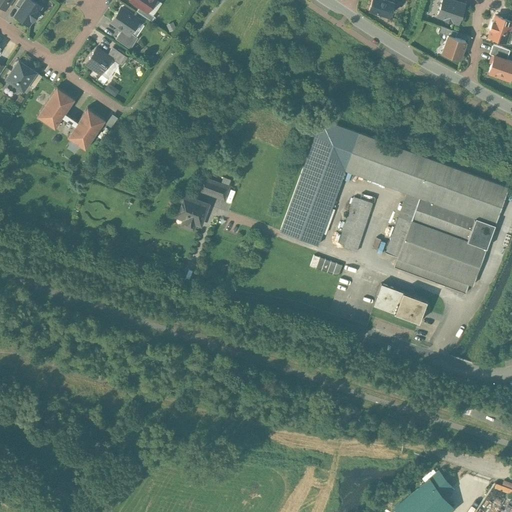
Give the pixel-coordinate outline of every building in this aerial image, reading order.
[(0,0),(0,5),(5,9),(11,0),(0,0)] [(26,0),(20,9),(15,16),(28,25),(32,20),(33,21),(38,12),(37,12),(41,7),(30,0),(26,0)] [(18,0),(15,5),(20,9),(26,0),(18,0)] [(154,0),(130,0),(140,6),(147,11),(154,0)] [(394,2),(388,0),(371,0),(368,8),(389,15),(394,2)] [(452,0),(441,0),(437,14),(445,17),(445,18),(451,20),(451,19),(458,21),(464,4),(452,0)] [(155,16),(147,11),(140,6),(136,11),(151,22),(155,16)] [(122,9),(120,9),(111,22),(122,29),(130,34),(130,33),(138,22),(138,20),(133,16),(131,17),(127,14),(127,12),(122,9)] [(506,18),(495,15),(493,21),(492,21),(489,28),(490,28),(488,35),(505,41),(511,20),(506,18)] [(456,31),(439,25),(438,31),(448,34),(455,37),(456,31)] [(130,34),(122,29),(115,39),(130,49),(138,38),(130,33),(130,34)] [(455,37),(448,34),(442,52),(459,58),(465,40),(455,37)] [(509,49),(492,43),(489,53),(494,54),(506,58),(509,49)] [(128,57),(113,47),(107,55),(111,58),(111,59),(122,66),(128,57)] [(107,55),(96,48),(85,64),(101,74),(111,59),(111,58),(107,55)] [(511,60),(506,58),(494,54),(488,71),(509,78),(511,69),(511,60)] [(35,72),(19,60),(6,79),(23,90),(28,84),(35,72)] [(42,76),(35,72),(28,84),(34,88),(42,76)] [(57,86),(36,116),(54,128),(62,117),(66,120),(64,124),(68,126),(70,123),(74,126),(67,137),(85,149),(105,120),(87,107),(77,121),(65,113),(75,99),(57,86)] [(110,116),(106,123),(111,127),(116,120),(110,116)] [(320,118),(280,231),(317,245),(344,169),(406,192),(419,197),(411,220),(401,217),(397,229),(388,253),(397,257),(394,267),(465,293),(468,284),(472,285),(508,187),(320,118)] [(221,185),(209,181),(206,189),(218,194),(221,185)] [(229,188),(221,185),(218,194),(217,197),(224,200),(229,188)] [(419,197),(406,192),(398,216),(401,217),(411,220),(419,197)] [(208,205),(182,196),(176,213),(185,217),(182,226),(193,230),(196,221),(202,223),(208,205)] [(354,196),(342,231),(348,233),(360,199),(354,196)] [(360,199),(348,233),(342,231),(341,235),(338,242),(345,244),(343,248),(355,252),(356,252),(372,203),(360,199)] [(331,261),(314,255),(310,266),(327,272),(331,261)] [(342,265),(331,261),(327,272),(338,276),(342,265)] [(426,300),(381,283),(373,304),(418,321),(426,300)] [(178,428),(167,425),(165,431),(176,434),(178,428)] [(440,469),(394,508),(399,511),(451,511),(457,508),(447,496),(456,488),(440,469)]
